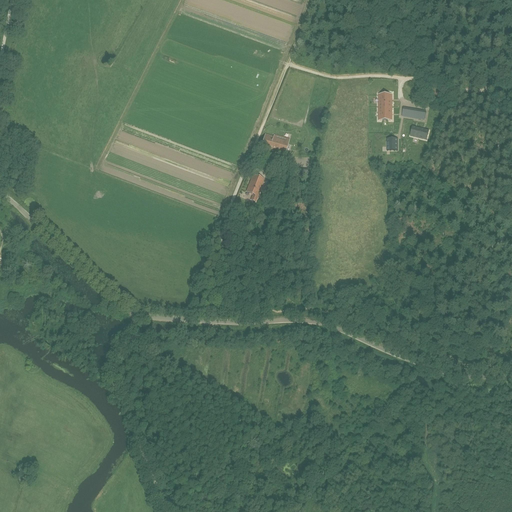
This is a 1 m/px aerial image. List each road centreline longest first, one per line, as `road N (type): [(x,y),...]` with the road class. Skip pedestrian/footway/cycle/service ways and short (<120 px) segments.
road 1 (unclassified): [(511,376),(447,373),(304,319),(135,313),(0,194)]
road 2 (track): [(287,63),(227,214),(204,320)]
road 3 (track): [(287,63),(332,77),(437,77),(469,90),(511,81)]
road 4 (track): [(135,313),(113,376),(169,511)]
